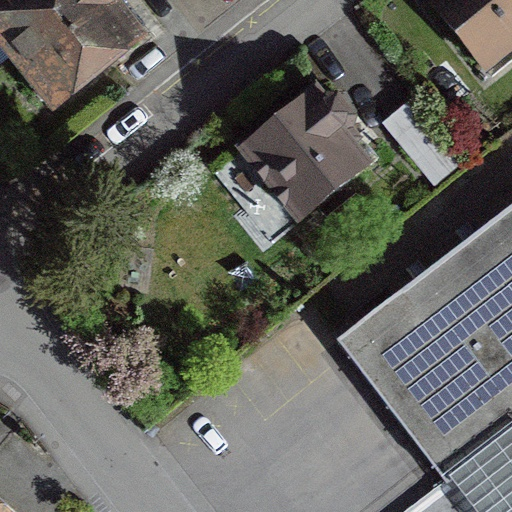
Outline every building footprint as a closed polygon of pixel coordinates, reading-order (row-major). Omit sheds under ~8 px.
[(132,10),(124,0),(6,0),(0,5),(0,33),(28,69),(26,71),(26,81),(41,100),(52,102),(134,36),(120,19),(132,10)] [(511,0),(431,0),(431,3),(484,68),(511,45),(511,0)] [(359,138),(351,128),(351,122),(330,97),(324,97),(316,86),(276,118),(278,121),(244,150),(301,221),(368,166),(351,145),(359,138)] [(460,157),(416,103),(389,124),(433,178),(460,157)] [(511,206),(337,342),(446,484),(508,436),(511,441),(511,206)]
